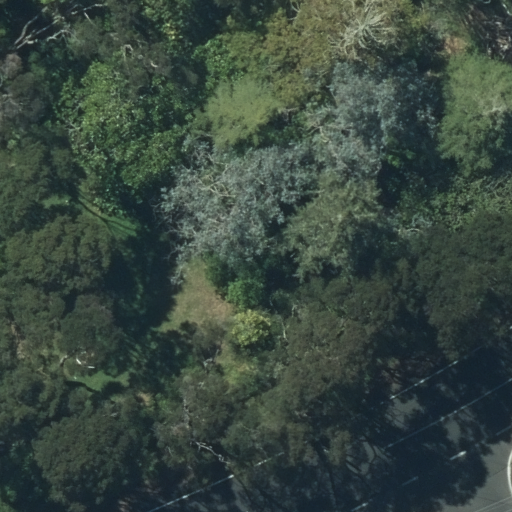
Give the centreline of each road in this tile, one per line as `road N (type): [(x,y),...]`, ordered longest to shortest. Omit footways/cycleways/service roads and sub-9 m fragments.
road 1 (tertiary): [(511,368),(372,463)]
road 2 (tertiary): [(372,463),(254,511)]
